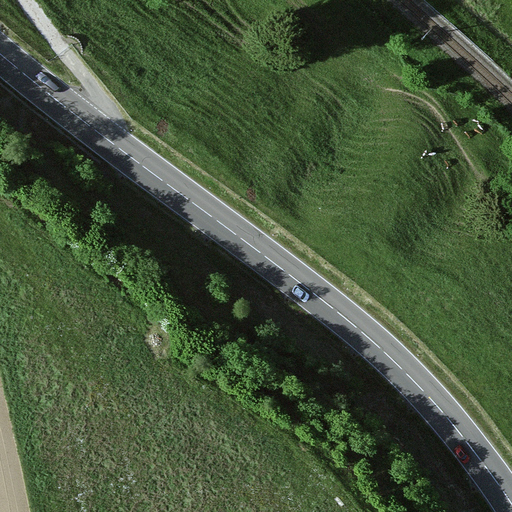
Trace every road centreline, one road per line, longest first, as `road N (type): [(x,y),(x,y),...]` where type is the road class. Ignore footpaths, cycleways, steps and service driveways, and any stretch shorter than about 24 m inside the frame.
road 1 (secondary): [(0,55),(392,358),(511,505)]
road 2 (track): [(27,0),(94,96),(94,128)]
